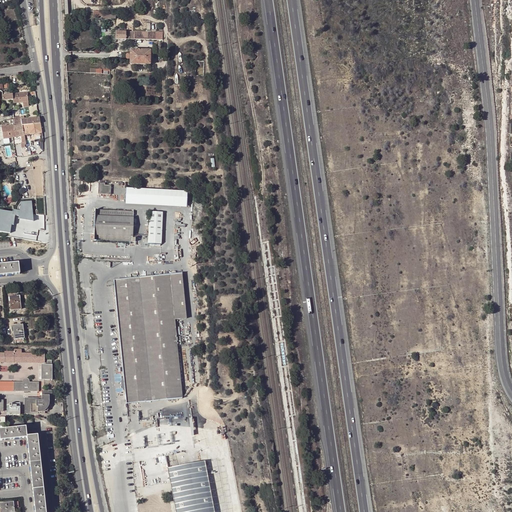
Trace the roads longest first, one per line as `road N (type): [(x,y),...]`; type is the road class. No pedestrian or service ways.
road 1 (motorway): [(364,511),(291,0)]
road 2 (motorway): [(267,0),(340,511)]
road 3 (primary): [(103,511),(83,397),(52,0)]
road 4 (primary): [(44,0),(56,215),(91,509)]
road 5 (secondary): [(473,0),(499,351),(511,394)]
road 6 (unclassified): [(141,252),(136,269),(104,273),(99,282),(123,511)]
road 7 (unclassified): [(47,279),(59,299),(82,511)]
road 8 (unclassified): [(35,66),(54,241),(47,260)]
